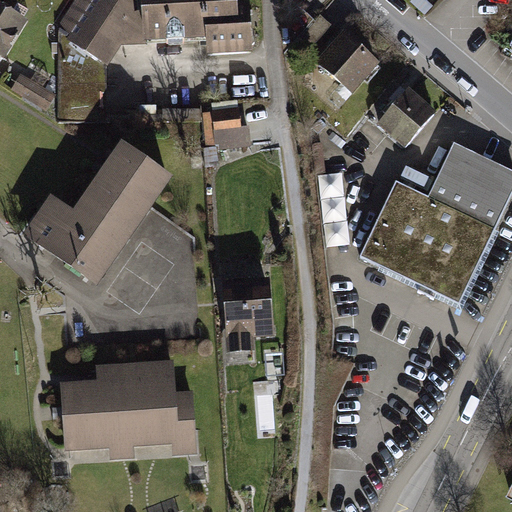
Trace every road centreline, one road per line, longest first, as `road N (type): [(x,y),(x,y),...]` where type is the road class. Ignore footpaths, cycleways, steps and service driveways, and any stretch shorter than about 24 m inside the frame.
road 1 (primary): [(429,511),(511,342)]
road 2 (residential): [(377,0),(511,114)]
